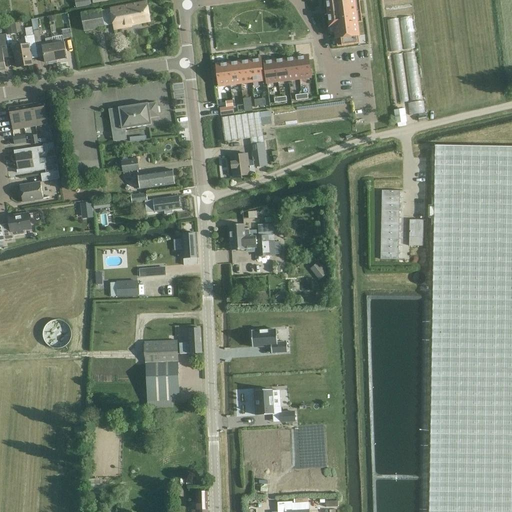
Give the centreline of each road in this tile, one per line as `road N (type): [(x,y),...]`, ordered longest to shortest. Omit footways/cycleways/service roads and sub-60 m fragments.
road 1 (residential): [(206,198),(404,131)]
road 2 (residential): [(0,93),(186,61)]
road 3 (unclassified): [(210,351),(206,198)]
road 4 (unclassified): [(206,198),(186,61)]
road 5 (residential): [(212,424),(245,422),(242,349),(210,351)]
